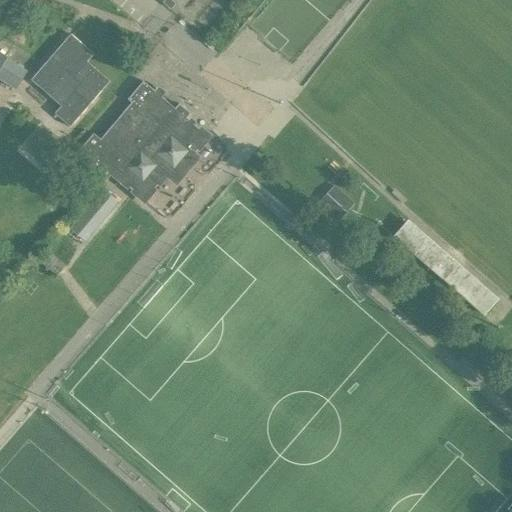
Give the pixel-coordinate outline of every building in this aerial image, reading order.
[(171,10),(176,4),(171,0),(165,0),(163,3),(171,10)] [(112,79),(90,59),(94,54),(71,35),(32,80),(62,106),(58,111),(73,124),(100,93),(112,79)] [(0,78),(16,89),(27,72),(7,59),(8,58),(0,52),(0,78)] [(145,201),(169,173),(178,181),(198,158),(194,155),(209,137),(188,119),(192,114),(180,104),(176,108),(144,82),(129,99),(133,102),(101,140),(94,134),(75,157),(105,183),(117,169),(121,173),(118,177),(145,201)] [(318,202),(338,221),(354,204),(334,186),(318,202)] [(87,242),(120,203),(103,189),(70,229),(87,242)] [(485,315),(499,299),(410,219),(395,235),(485,315)] [(66,266),(46,249),(38,260),(57,276),(66,266)]
